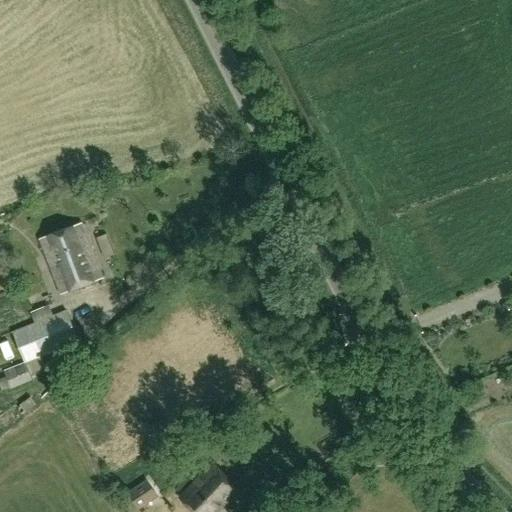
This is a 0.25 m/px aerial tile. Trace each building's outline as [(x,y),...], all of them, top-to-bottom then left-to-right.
[(62,295),(103,279),(82,223),(40,239),(62,295)] [(35,325),(13,333),(25,363),(26,363),(41,357),(79,342),(67,312),(54,317),(35,325)] [(25,363),(4,372),(6,378),(10,388),(11,389),(33,381),(30,375),(26,363),(25,363)] [(194,511),(225,511),(244,492),(214,464),(180,499),(194,511)] [(139,509),(158,496),(147,481),(129,494),(139,509)]
